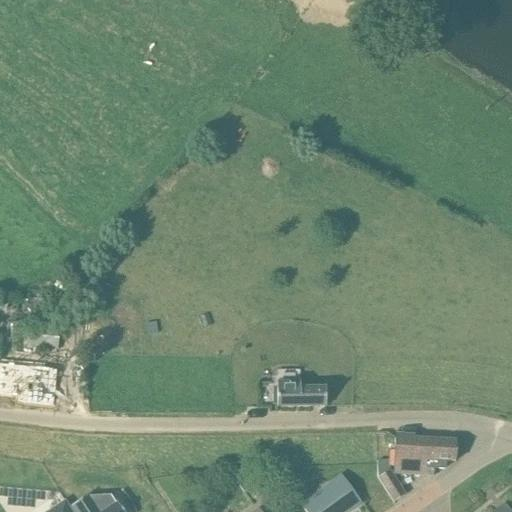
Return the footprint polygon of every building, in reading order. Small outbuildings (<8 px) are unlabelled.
[(12,323),(11,333),(23,334),(28,335),(27,342),(26,347),(56,350),(59,329),(12,323)] [(56,371),(36,369),(36,370),(26,369),(25,374),(0,371),(0,395),(17,397),(17,403),(53,407),(56,371)] [(277,381),(277,400),(277,407),(325,406),(325,388),(300,388),(299,381),(277,381)] [(456,442),(395,439),(393,475),(433,477),(434,470),(444,470),(444,462),(454,463),(454,462),(456,442)] [(348,511),(360,504),(341,477),(300,506),(304,511),(348,511)] [(140,511),(174,511),(156,482),(131,498),(140,511)] [(87,496),(71,507),(73,511),(122,511),(117,503),(115,504),(110,496),(88,497),(87,496)] [(48,511),(70,511),(68,508),(64,502),(48,511)]
